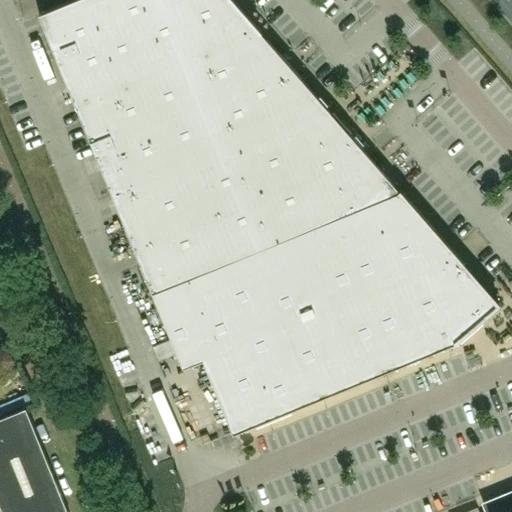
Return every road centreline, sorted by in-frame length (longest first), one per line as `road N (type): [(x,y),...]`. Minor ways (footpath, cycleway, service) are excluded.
road 1 (unclassified): [(197,511),(202,499),(511,372)]
road 2 (unclassified): [(511,152),(379,0)]
road 3 (unclassified): [(511,449),(361,511)]
